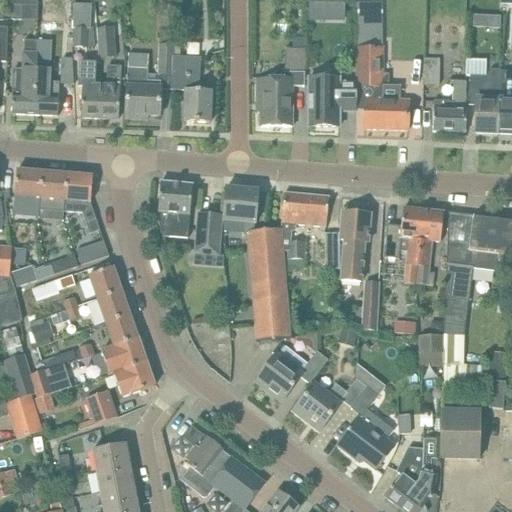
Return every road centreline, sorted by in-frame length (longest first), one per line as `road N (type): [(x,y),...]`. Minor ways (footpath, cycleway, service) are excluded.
road 1 (unclassified): [(511,188),(239,168)]
road 2 (residential): [(185,374),(157,335),(121,206),(121,159)]
road 3 (residential): [(365,511),(185,374)]
road 4 (residential): [(239,168),(238,0)]
road 5 (residential): [(157,511),(148,422),(185,374)]
road 6 (unclassified): [(121,159),(0,150)]
